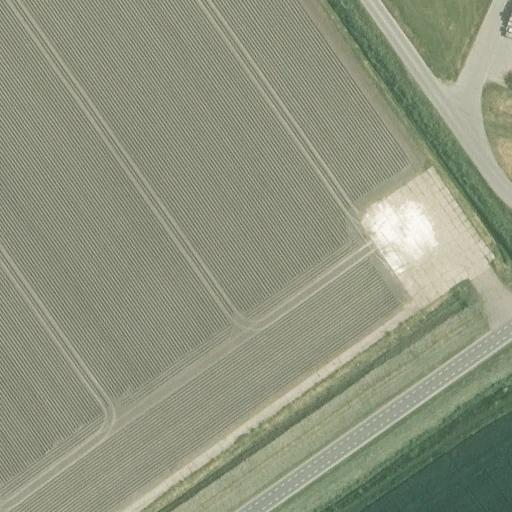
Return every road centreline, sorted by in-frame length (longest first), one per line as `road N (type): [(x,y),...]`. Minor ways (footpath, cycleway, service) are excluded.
road 1 (tertiary): [(251,511),(511,331)]
road 2 (track): [(367,0),(511,191)]
